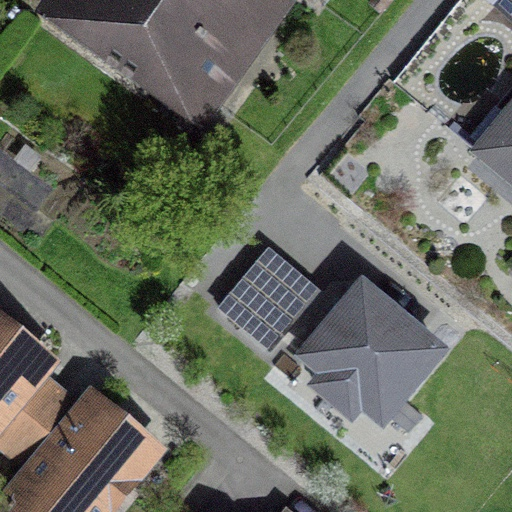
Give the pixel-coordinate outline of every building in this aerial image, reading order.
[(279,0),(68,0),(53,22),(193,121),(279,0)] [(511,111),(466,168),(511,204),(511,111)] [(271,254),(223,309),(269,350),(317,295),(271,254)] [(360,296),(304,362),(378,424),(434,358),(360,296)] [(0,430),(38,386),(48,375),(36,365),(0,333),(0,430)] [(72,416),(38,386),(0,430),(0,458),(19,477),(72,416)] [(0,500),(13,511),(110,511),(155,460),(95,408),(86,400),(72,416),(19,477),(0,499),(0,500)]
